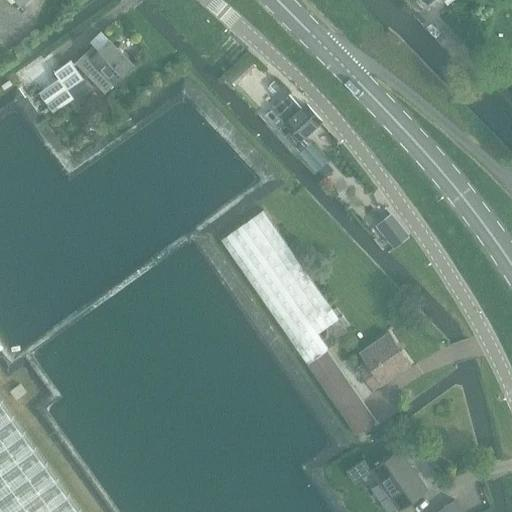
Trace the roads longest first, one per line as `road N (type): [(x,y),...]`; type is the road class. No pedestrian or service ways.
road 1 (unclassified): [(210,0),(307,83),(376,173),(451,276),(511,394)]
road 2 (tertiary): [(511,277),(393,125),(319,51)]
road 3 (unclassified): [(319,51),(363,58),(511,181)]
